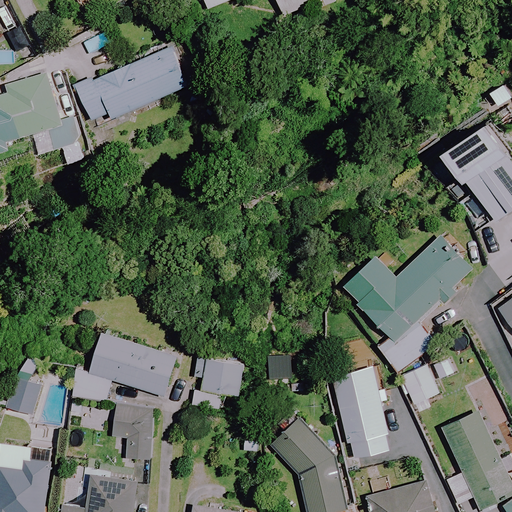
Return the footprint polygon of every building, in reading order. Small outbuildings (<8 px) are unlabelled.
[(204,0),(208,10),(239,0),(204,0)] [(342,0),(278,0),(285,16),(316,4),(318,10),(342,0)] [(178,42),(79,82),(94,119),(110,112),(113,118),(196,85),(178,42)] [(58,149),(84,140),(76,120),(68,122),(50,72),(8,87),(10,93),(0,96),(0,153),(12,149),(10,143),(50,129),(58,149)] [(511,211),(511,153),(490,121),(446,151),(466,181),(470,179),(498,221),(511,211)] [(477,269),(445,231),(424,249),(426,252),(396,277),(377,255),(334,291),(345,305),(356,296),(391,338),(379,347),(401,374),(438,343),(421,323),(458,292),(454,287),(477,269)] [(511,301),(500,307),(511,331),(511,301)] [(179,355),(104,333),(93,372),(82,368),(74,395),(107,404),(114,380),(167,395),(179,355)] [(295,379),(294,354),(270,355),(271,379),(295,379)] [(244,364),(199,356),(196,376),(206,378),(204,391),(196,389),(193,405),(221,409),(224,393),(239,396),(244,364)] [(442,392),(428,364),(398,379),(412,407),(442,392)] [(383,405),(390,403),(386,387),(379,388),(374,366),(335,375),(354,459),(394,450),(383,405)] [(44,385),(17,377),(8,408),(35,415),(44,385)] [(156,408),(119,404),(116,436),(130,437),(128,457),(151,459),(156,408)] [(511,511),(511,479),(508,470),(511,467),(511,460),(509,455),(502,458),(497,449),(505,445),(496,427),(490,429),(481,410),(444,427),(465,471),(448,479),(460,504),(476,497),(482,510),(502,501),(507,511),(511,511)] [(335,511),(350,508),(337,454),(303,416),(272,444),(300,474),(308,511),(335,511)] [(3,443),(0,465),(0,511),(45,511),(53,449),(3,443)] [(64,511),(134,511),(139,480),(94,475),(89,509),(65,506),(64,511)] [(435,511),(428,482),(370,496),(373,511),(435,511)]
